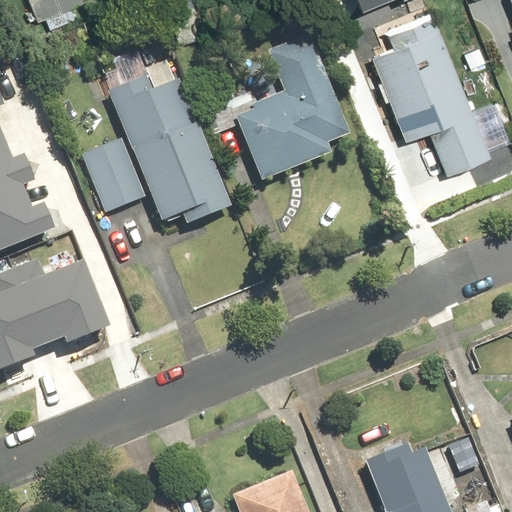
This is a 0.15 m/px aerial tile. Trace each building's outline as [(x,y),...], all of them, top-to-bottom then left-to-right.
[(84,0),(30,0),(45,33),(90,14),(84,0)] [(216,0),(202,0),(166,16),(181,48),(229,27),(216,0)] [(372,52),(350,0),(341,0),(321,8),(344,64),(372,52)] [(355,0),(361,12),(391,0),(355,0)] [(493,154),(427,0),(409,0),(376,15),(389,46),(371,53),(408,139),(431,129),(450,172),(493,154)] [(338,103),(313,31),(268,46),(286,96),(239,113),(263,181),(342,153),(326,107),(338,103)] [(83,152),(107,213),(153,195),(164,220),(185,212),(191,226),(236,208),(175,55),(144,67),(148,76),(112,91),(129,133),(83,152)] [(0,247),(50,228),(39,198),(29,201),(22,183),(31,180),(20,152),(7,157),(0,138),(0,247)] [(0,367),(31,356),(29,348),(60,336),(63,343),(105,327),(80,259),(44,273),(38,257),(0,270),(0,367)] [(471,430),(440,446),(454,477),(486,462),(471,430)] [(413,444),(368,461),(388,511),(450,511),(426,448),(417,452),(413,444)] [(310,511),(295,470),(234,492),(240,511),(310,511)] [(493,511),(489,500),(465,509),(465,511),(493,511)]
